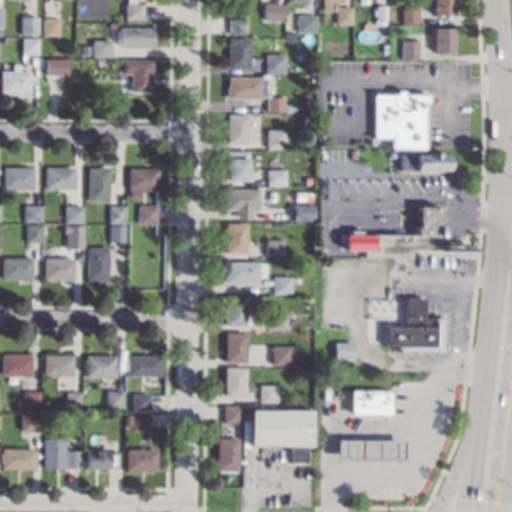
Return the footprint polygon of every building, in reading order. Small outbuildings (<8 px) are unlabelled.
[(433,0),(452,0),(452,14),(433,14),(433,0)] [(281,20),(263,20),(263,3),(281,3),(281,20)] [(125,4),(142,4),(142,19),(125,19),(125,4)] [(351,24),(334,23),(334,6),(338,6),(351,6),(351,24)] [(375,6),(385,6),(385,20),(374,20),(375,6)] [(399,22),(400,8),(417,9),(417,23),(399,22)] [(314,15),(314,32),(295,32),(295,14),(314,15)] [(244,32),(227,31),(227,15),(244,15),(244,32)] [(21,17),(38,17),(38,34),(20,34),(21,17)] [(43,18),(60,18),(60,35),(43,35),(43,18)] [(153,47),(117,46),(118,26),(153,27),(153,47)] [(431,52),(431,28),(452,29),(451,52),(431,52)] [(37,54),(20,54),(20,37),(37,37),(37,54)] [(248,67),(226,67),(226,38),(248,38),(248,67)] [(93,40),(110,40),(110,57),(92,57),(93,40)] [(399,41),(416,41),(416,58),(399,58),(399,41)] [(265,55),(282,55),(282,72),(265,72),(265,55)] [(45,59),(68,59),(67,75),(45,74),(45,59)] [(122,60),(152,60),(152,92),(129,92),(129,74),(122,74),(122,60)] [(20,64),(20,70),(29,70),(29,92),(0,91),(0,70),(11,70),(11,63),(20,64)] [(259,98),(225,98),(225,86),(227,86),(227,76),(259,77),(259,98)] [(401,93),(426,93),(426,103),(422,103),(422,148),(388,148),(388,137),(371,137),(371,93),(394,93),(394,89),(401,90),(401,93)] [(282,111),(265,111),(265,96),(282,96),(282,111)] [(284,105),(294,104),(294,113),(284,113),(284,105)] [(226,144),(246,144),(247,114),(226,114),(226,144)] [(265,129),(284,129),(284,147),(265,147),(265,129)] [(226,181),(246,181),(246,151),(226,151),(226,181)] [(438,153),(448,153),(448,170),(437,170),(437,171),(412,171),(412,170),(398,170),(398,153),(424,153),(424,152),(438,152),(438,153)] [(31,188),(1,188),(1,166),(31,167),(31,188)] [(107,201),(85,200),(85,167),(96,168),(96,166),(108,166),(107,201)] [(43,168),(74,168),(74,188),(43,188),(43,168)] [(284,184),(265,185),(265,168),(284,168),(284,184)] [(128,169),(158,169),(158,189),(139,189),(139,197),(128,197),(128,169)] [(256,188),(225,188),(224,209),(236,209),(236,218),(245,218),(245,209),(255,209),(256,188)] [(310,191),(310,200),(293,200),(293,191),(310,191)] [(311,221),(290,221),(291,203),(312,204),(311,221)] [(40,221),(22,221),(22,204),(40,204),(40,221)] [(156,223),(137,223),(137,204),(156,204),(156,223)] [(63,205),(82,205),(82,224),(55,223),(56,213),(63,213),(63,205)] [(108,206),(125,206),(125,223),(108,223),(108,206)] [(417,208),(437,207),(437,237),(468,237),(468,251),(405,251),(405,257),(361,257),(361,247),(371,247),(370,236),(417,236),(417,208)] [(225,253),(246,253),(246,223),(225,223),(225,253)] [(40,242),(25,242),(25,224),(40,224),(40,242)] [(63,225),(82,226),(82,249),(67,249),(67,233),(63,233),(63,225)] [(108,226),(124,226),(124,242),(108,242),(108,226)] [(360,230),(359,237),(348,237),(348,229),(360,230)] [(281,256),(264,256),(264,239),(281,239),(281,256)] [(107,281),(95,281),(95,280),(85,280),(85,246),(107,246),(107,281)] [(1,258),(31,259),(31,278),(1,278),(1,258)] [(43,259),(73,259),(73,279),(42,279),(43,259)] [(257,283),(223,282),(223,270),(224,270),(224,261),(257,261),(257,283)] [(289,294),(270,294),(270,276),(289,276),(289,294)] [(244,325),(223,325),(223,295),(244,295),(244,325)] [(423,316),(441,316),(441,351),(433,351),(433,350),(409,350),(409,351),(397,351),(397,346),(385,346),(385,326),(402,326),(402,297),(423,297),(423,316)] [(268,329),(268,316),(286,316),(286,329),(268,329)] [(244,361),(223,361),(223,332),(245,332),(244,361)] [(351,342),(333,342),(333,360),(352,359),(351,342)] [(270,363),(270,346),(296,347),(295,363),(270,363)] [(30,376),(0,375),(0,353),(30,353),(30,376)] [(71,375),(42,375),(42,353),(71,354),(71,375)] [(113,376),(84,376),(84,355),(114,355),(113,376)] [(159,375),(125,375),(125,355),(159,355),(159,375)] [(244,392),(244,396),(223,396),(223,367),(243,367),(243,385),(253,385),(253,392),(244,392)] [(275,402),(257,402),(257,384),(275,384),(275,402)] [(121,407),(104,406),(104,390),(121,390),(121,407)] [(389,415),(348,414),(348,390),(389,390),(389,415)] [(17,408),(38,408),(38,391),(23,391),(23,399),(17,399),(17,408)] [(79,408),(64,408),(64,391),(79,391),(79,408)] [(130,394),(148,394),(148,410),(130,410),(130,394)] [(240,423),(221,422),(221,404),(240,405),(240,423)] [(38,431),(19,431),(19,411),(38,412),(38,431)] [(248,411),(310,412),(310,446),(305,446),(305,463),(287,463),(287,445),(248,444),(248,411)] [(148,429),(130,429),(131,412),(148,412),(148,429)] [(236,470),(214,470),(214,438),(236,438),(236,470)] [(41,468),(62,468),(62,439),(41,439),(41,468)] [(402,460),(334,459),(334,439),(402,439),(402,460)] [(33,469),(0,469),(0,448),(33,448),(33,469)] [(92,450),(106,450),(106,452),(115,452),(115,468),(83,467),(83,450),(86,450),(86,448),(92,448),(92,450)] [(153,470),(123,470),(123,448),(153,448),(153,470)] [(64,451),(77,451),(77,468),(64,468),(64,451)]
